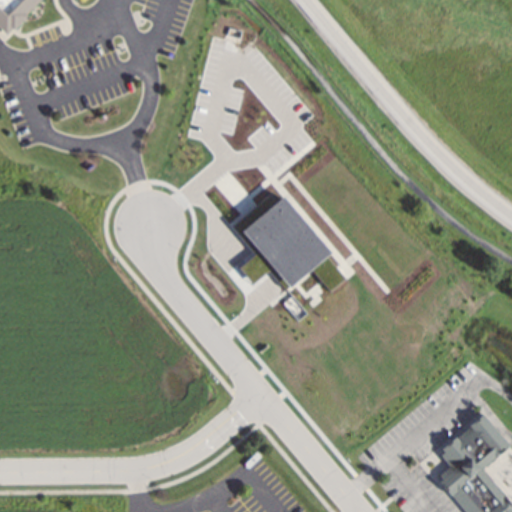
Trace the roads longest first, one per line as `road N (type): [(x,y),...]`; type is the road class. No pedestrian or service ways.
road 1 (residential): [(142,228),(165,290),(351,511)]
road 2 (trunk): [(308,0),(436,148),(511,214)]
road 3 (residential): [(0,473),(148,471),(204,444),(259,396)]
